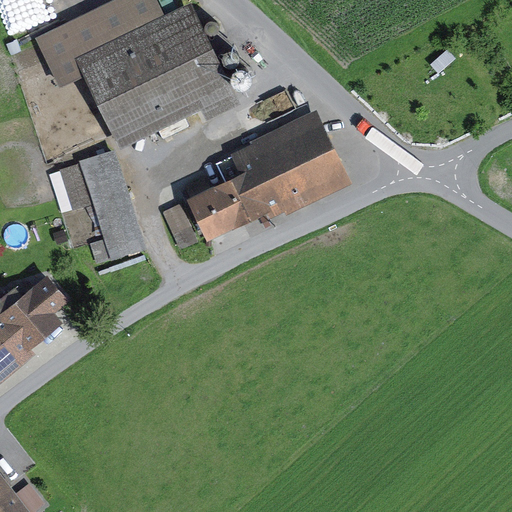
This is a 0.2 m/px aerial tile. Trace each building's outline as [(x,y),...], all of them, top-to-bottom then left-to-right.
[(135,151),(246,95),(201,3),(172,17),(163,0),(117,0),(43,37),(68,86),(96,73),(135,151)] [(282,218),(360,179),(326,110),(247,150),(282,218)] [(149,211),(119,151),(70,175),(100,235),(149,211)] [(255,213),(237,178),(198,198),(216,233),(255,213)] [(182,236),(198,229),(183,194),(167,201),(182,236)] [(78,307),(54,277),(18,306),(13,300),(0,310),(0,388),(51,347),(42,336),(78,307)] [(41,511),(42,511),(0,460),(0,511),(41,511)]
